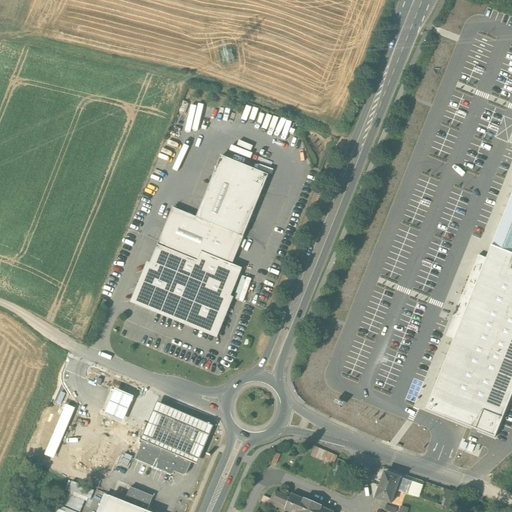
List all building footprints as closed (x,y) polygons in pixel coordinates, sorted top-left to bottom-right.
[(196,134),(200,106),(194,106),(191,133),(196,134)] [(221,157),(196,218),(172,208),(150,264),(149,264),(142,280),(140,279),(138,284),(140,285),(133,302),(174,319),(173,321),(174,321),(176,316),(214,332),(228,297),(230,298),(242,269),(232,265),(268,176),(221,157)] [(511,194),(486,259),(478,256),(445,337),(453,340),(425,410),(495,438),(511,394),(511,194)] [(213,427),(157,403),(141,441),(143,442),(144,438),(193,459),(191,462),(197,465),(213,427)] [(193,459),(144,438),(143,442),(135,459),(172,475),(173,474),(174,471),(184,475),(186,474),(193,459)] [(337,456),(315,447),(311,456),(333,466),(337,456)] [(411,482),(385,473),(380,486),(395,491),(396,491),(407,494),(411,482)] [(82,511),(93,489),(74,480),(58,511),(82,511)] [(395,491),(380,486),(376,499),(391,504),(395,491)] [(153,497),(131,488),(125,502),(147,511),(153,497)] [(304,500),(291,494),(289,498),(274,492),(271,500),(286,506),(284,510),(288,511),(298,511),(304,500)] [(147,511),(110,497),(103,511),(147,511)] [(321,507),(304,499),(304,500),(298,511),(318,511),(321,507)]
